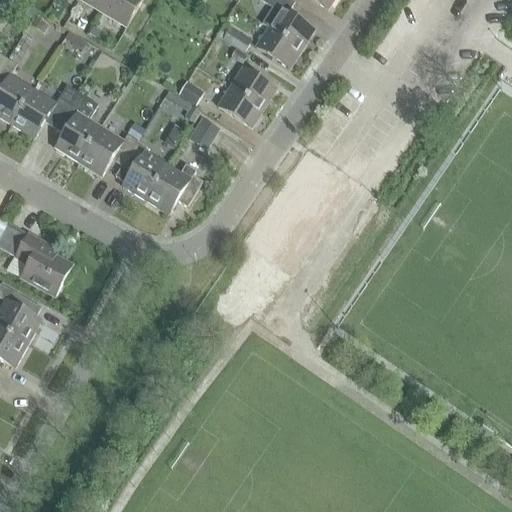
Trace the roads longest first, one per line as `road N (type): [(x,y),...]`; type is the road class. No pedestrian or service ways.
road 1 (residential): [(145,255),(196,248),(216,233),(371,0)]
road 2 (residential): [(6,500),(145,255)]
road 3 (residential): [(0,171),(145,255)]
